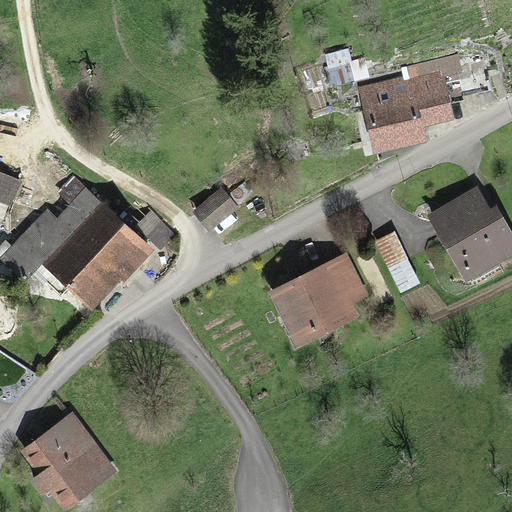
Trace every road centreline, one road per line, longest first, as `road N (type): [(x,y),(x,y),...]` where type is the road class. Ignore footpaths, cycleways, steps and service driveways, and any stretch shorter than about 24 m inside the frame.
road 1 (residential): [(0,442),(9,420),(71,359),(144,303),(511,108)]
road 2 (track): [(24,0),(37,107),(50,126),(109,181),(169,210),(212,264)]
